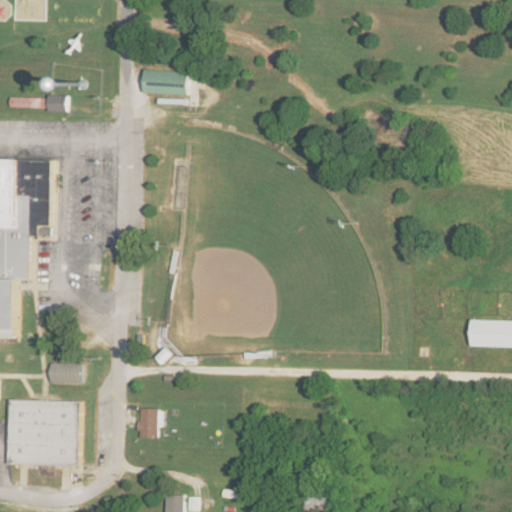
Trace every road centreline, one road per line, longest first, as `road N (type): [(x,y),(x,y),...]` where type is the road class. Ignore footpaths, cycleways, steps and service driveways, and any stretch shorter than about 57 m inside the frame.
road 1 (residential): [(82,492),(119,453),(124,0)]
road 2 (residential): [(120,369),(511,374)]
